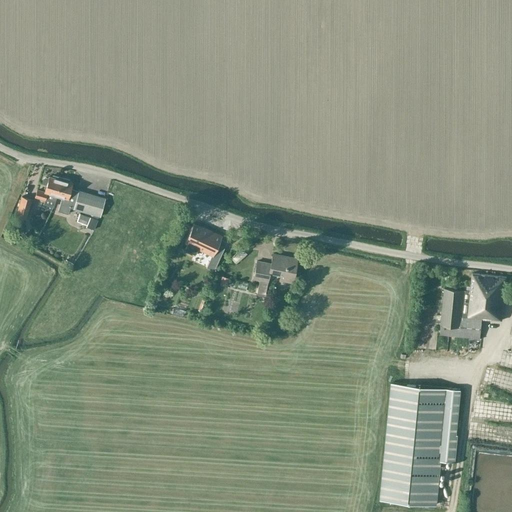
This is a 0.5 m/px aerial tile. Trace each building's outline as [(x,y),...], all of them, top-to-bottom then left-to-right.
[(55,201),(56,195),(61,177),(53,175),(52,177),(49,176),(49,178),(45,177),(44,178),(43,182),(44,183),(47,184),(45,192),(37,190),(35,197),(45,199),(46,198),(55,201)] [(70,180),(61,177),(56,195),(62,196),(58,211),(68,213),(70,207),(74,208),(73,208),(101,216),(106,198),(79,190),(78,192),(70,190),(72,183),(69,182),(70,180)] [(32,199),(22,196),(16,216),(26,219),(32,199)] [(87,226),(94,229),(98,219),(79,213),(76,221),(87,224),(87,226)] [(187,242),(183,250),(194,255),(197,247),(212,254),(213,254),(220,238),(221,236),(193,223),(185,241),(187,242)] [(293,282),(297,258),(273,254),(271,263),(257,261),(253,279),(259,281),(257,292),(265,294),(269,272),(284,275),(283,280),(293,282)] [(209,261),(206,267),(214,270),(216,265),(209,261)] [(473,273),(471,290),(469,317),(485,318),(502,320),(506,277),(473,273)] [(469,317),(471,290),(465,290),(445,288),(441,324),(440,334),(483,339),(485,318),(469,317)] [(391,382),(382,480),(380,499),(437,505),(439,480),(441,460),(455,461),(458,434),(457,434),(461,389),(391,382)]
